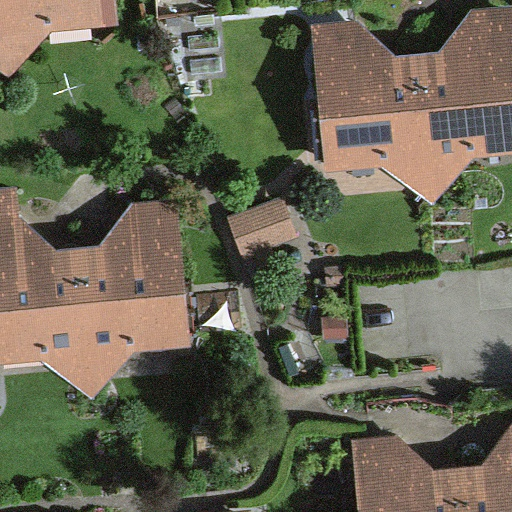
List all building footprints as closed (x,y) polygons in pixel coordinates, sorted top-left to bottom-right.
[(0,0),(0,52),(14,65),(7,0),(0,0)] [(7,0),(14,65),(49,16),(112,11),(111,0),(7,0)] [(440,48),(419,50),(433,191),(468,143),(511,139),(511,17),(511,5),(477,8),(440,48)] [(386,150),(433,191),(419,50),(394,53),(353,24),(319,26),(324,84),(316,107),(321,156),(386,150)] [(100,244),(80,246),(93,387),(128,339),(192,334),(187,278),(176,259),(171,200),(137,203),(100,244)] [(301,206),(236,209),(238,244),(303,240),(301,206)] [(0,349),(46,346),(93,387),(80,246),(54,248),(14,219),(0,220),(0,349)] [(511,511),(511,427),(481,462),(460,464),(464,511),(511,511)] [(464,511),(460,464),(435,466),(395,437),(360,440),(365,498),(360,511),(464,511)]
